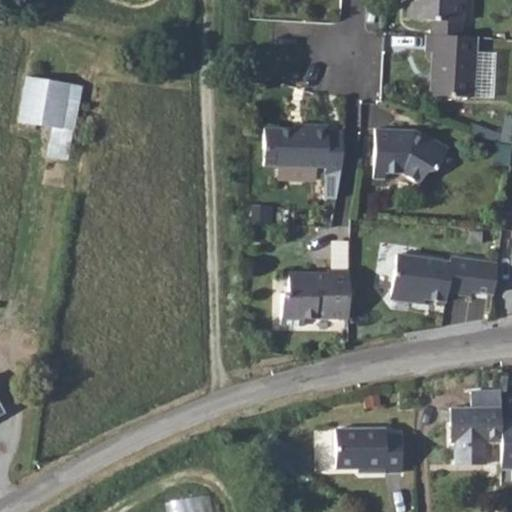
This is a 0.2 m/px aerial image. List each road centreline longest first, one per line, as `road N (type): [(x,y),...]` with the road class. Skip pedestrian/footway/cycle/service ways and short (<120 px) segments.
road 1 (tertiary): [(511,341),(341,371),(219,405),(9,511)]
road 2 (track): [(219,405),(204,0)]
road 3 (unknown): [(213,62),(360,75),(359,251)]
